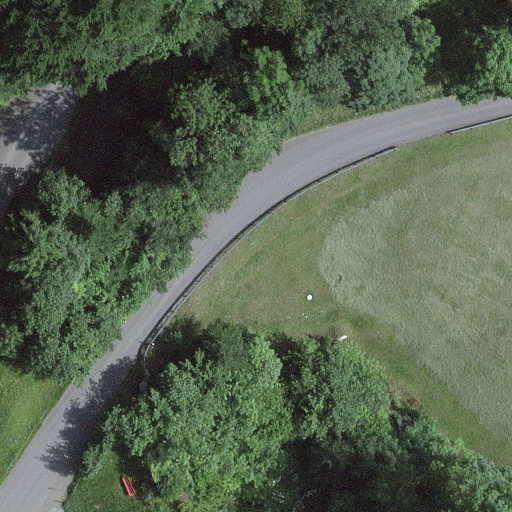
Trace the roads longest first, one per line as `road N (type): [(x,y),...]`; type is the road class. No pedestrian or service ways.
road 1 (unclassified): [(511,95),(313,159),(225,221),(138,327),(10,511)]
road 2 (unclassified): [(0,189),(12,148),(41,104),(147,0)]
